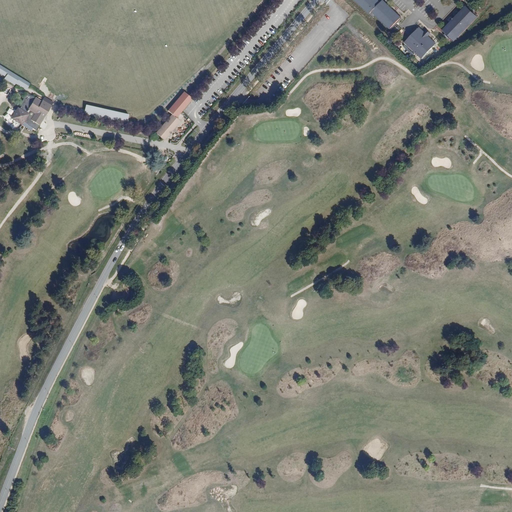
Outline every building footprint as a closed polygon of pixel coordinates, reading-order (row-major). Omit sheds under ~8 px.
[(352,0),(368,14),(370,11),(389,29),(400,18),(381,0),(380,0),(379,2),(376,0),(352,0)] [(453,42),(476,17),(464,6),(441,30),(453,42)] [(424,31),(423,32),(418,27),(403,43),(420,59),(435,43),(427,36),(428,34),(424,31)] [(401,46),(399,48),(409,58),(411,56),(401,46)] [(17,116),(21,121),(30,125),(40,133),(43,119),(53,111),(56,100),(53,95),(48,91),(37,85),(39,81),(0,57),(0,77),(23,94),(15,107),(13,115),(15,116),(17,116)] [(128,114),(84,105),(82,115),(126,124),(128,114)] [(180,121),(172,115),(158,133),(166,140),(180,121)]
